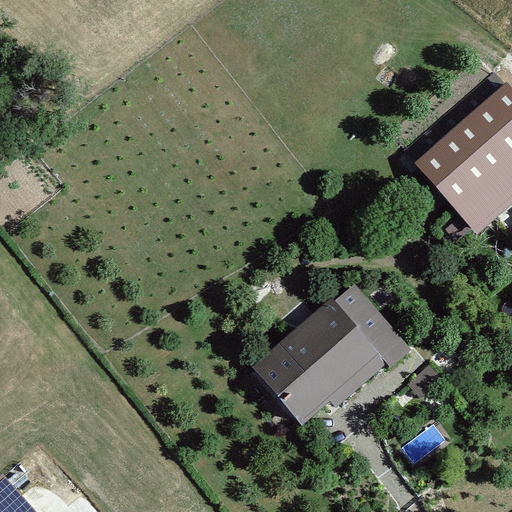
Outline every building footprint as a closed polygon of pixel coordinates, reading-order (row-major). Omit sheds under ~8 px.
[(495,69),(407,149),(420,163),(508,83),(495,69)] [(511,101),(426,173),(485,244),(511,222),(511,101)] [(361,291),(260,375),(315,440),(416,356),(361,291)] [(436,370),(412,390),(427,407),(450,387),(436,370)] [(34,511),(8,482),(0,488),(0,511),(34,511)]
